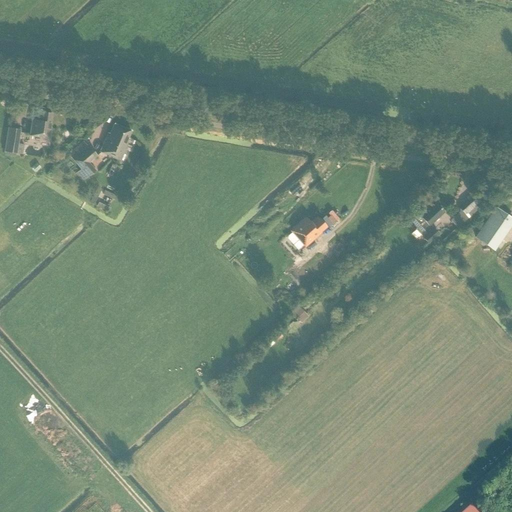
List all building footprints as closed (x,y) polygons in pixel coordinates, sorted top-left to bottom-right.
[(49,126),(51,112),(39,110),(38,119),(31,118),(29,135),(48,138),(50,126),(49,126)] [(127,137),(130,130),(113,123),(109,133),(107,132),(100,151),(106,153),(105,154),(120,160),(127,141),(128,138),(127,137)] [(22,154),(23,144),(18,143),(20,129),(7,127),(3,151),(22,154)] [(82,141),(67,153),(71,157),(72,157),(73,158),(72,159),(80,169),(74,173),(81,181),(95,170),(89,162),(97,155),(87,144),(86,145),(82,141)] [(115,177),(119,166),(112,163),(107,174),(115,177)] [(292,185),(301,196),(324,178),(316,167),(292,185)] [(92,205),(101,189),(97,187),(89,204),(92,205)] [(113,199),(115,195),(104,190),(102,193),(113,199)] [(467,217),(482,203),(475,196),(460,209),(467,217)] [(110,207),(98,201),(96,206),(108,211),(110,207)] [(420,214),(418,211),(409,219),(413,224),(415,227),(414,228),(427,242),(437,233),(429,224),(443,211),(433,201),(420,214)] [(493,250),(511,223),(511,217),(496,206),(474,237),(493,250)] [(326,226),(316,216),(308,223),(304,218),(290,230),(301,242),(305,246),(318,234),(326,226)] [(286,243),(282,238),(274,246),(286,258),(294,249),(287,242),(286,243)] [(298,262),(288,271),(301,286),(331,259),(321,247),(301,265),(298,262)] [(308,316),(298,305),(289,313),(297,321),(298,320),(301,322),(308,316)] [(478,511),(471,503),(461,511),(478,511)]
